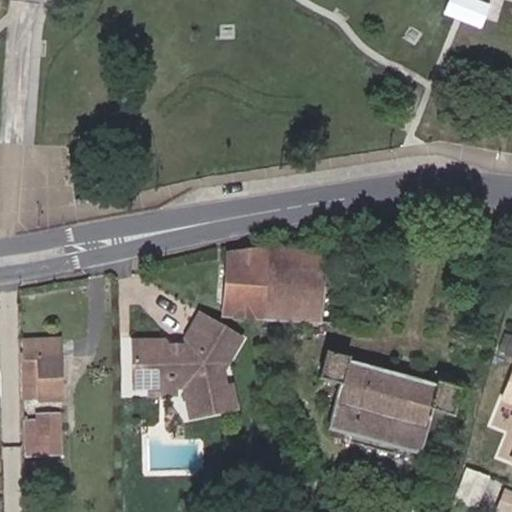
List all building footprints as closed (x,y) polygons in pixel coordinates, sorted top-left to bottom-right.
[(223,316),(256,318),(262,251),(263,243),(226,254),(223,316)] [(262,251),(256,318),(318,322),(322,246),(263,243),(262,251)] [(164,346),(134,343),(130,391),(148,392),(160,382),(170,382),(169,393),(185,396),(194,426),(236,415),(237,404),(232,391),(226,391),(222,376),(239,342),(198,318),(182,349),(177,353),(176,358),(169,357),(169,351),(164,346)] [(511,339),(509,338),(502,356),(511,359),(511,339)] [(21,345),(23,400),(24,404),(62,403),(61,356),(60,343),(21,345)] [(431,411),(450,416),(457,391),(459,387),(436,381),(434,385),(418,381),(419,375),(411,372),(413,360),(397,356),(394,368),(386,366),(385,372),(346,361),(348,356),(327,350),(320,380),(339,385),(327,431),(350,438),(392,449),(418,456),(425,429),(431,411)] [(511,382),(496,377),(490,393),(511,402),(511,401),(511,382)] [(169,402),(169,393),(170,382),(160,382),(148,392),(147,400),(169,402)] [(446,435),(450,416),(431,411),(425,429),(446,435)] [(56,436),(56,413),(35,414),(37,458),(55,457),(54,437),(56,436)] [(64,414),(56,413),(56,436),(54,437),(55,457),(63,457),(64,414)] [(392,449),(350,438),(348,446),(390,457),(392,449)] [(467,505),(476,482),(459,475),(450,498),(467,505)] [(511,511),(511,501),(495,495),(488,511),(511,511)]
